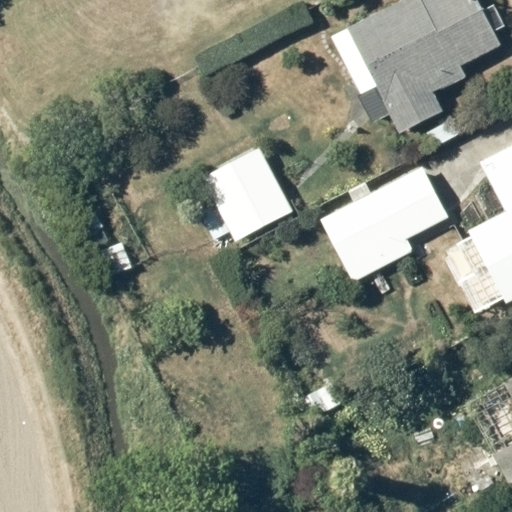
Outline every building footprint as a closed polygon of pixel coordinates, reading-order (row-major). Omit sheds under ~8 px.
[(510,46),(486,0),(413,0),(349,33),(378,88),(358,98),(371,122),(390,113),(401,134),(440,114),(427,89),(510,46)] [(511,303),(511,149),(482,165),(508,213),(444,248),(482,319),(506,306),(511,303)] [(215,243),(234,233),(240,243),(293,216),(262,157),(209,185),(222,208),(203,218),(215,243)] [(449,218),(424,167),(321,219),(353,282),(410,253),(404,241),(449,218)] [(511,380),(504,384),(511,399),(511,447),(494,456),(511,492),(511,380)]
